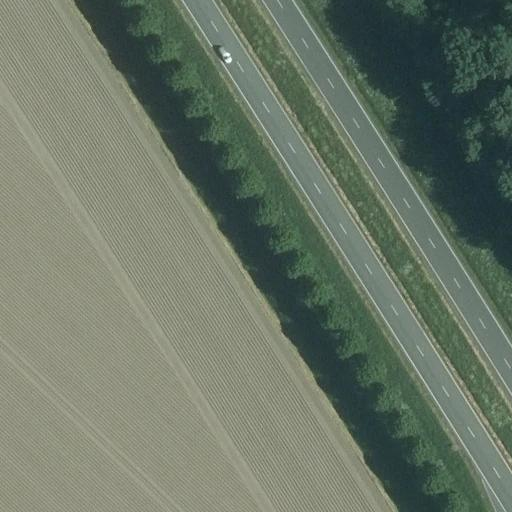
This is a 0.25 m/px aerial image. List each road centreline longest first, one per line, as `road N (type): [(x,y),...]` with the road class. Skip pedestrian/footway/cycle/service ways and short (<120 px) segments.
road 1 (trunk): [(194,0),(511,499)]
road 2 (trunk): [(511,376),(275,0)]
